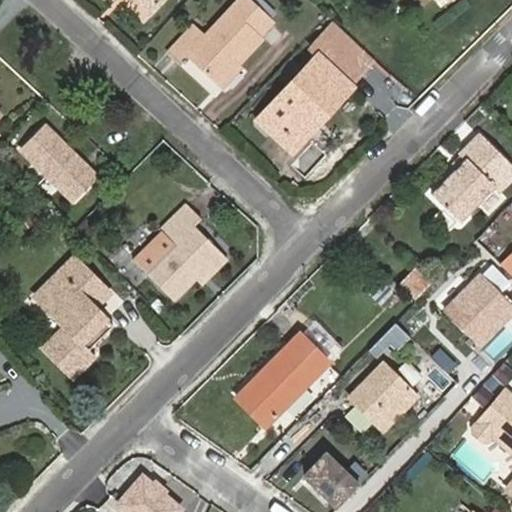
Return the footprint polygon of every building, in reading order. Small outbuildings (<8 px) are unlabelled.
[(135,0),(151,13),(162,0),(135,0)] [(220,83),(240,61),(262,36),(261,33),(273,20),(250,0),(238,0),(207,34),(196,24),(169,54),(182,66),(190,56),(220,83)] [(321,35),(361,72),(374,58),(333,22),(321,35)] [(320,110),(326,115),(349,89),(347,87),(361,72),(321,35),(307,51),(315,59),(263,117),(291,142),(320,110)] [(244,65),(240,61),(220,83),(224,87),(244,65)] [(291,154),(326,115),(320,110),(291,142),(263,117),(257,124),(291,154)] [(93,179),(41,126),(18,149),(70,202),(93,179)] [(433,194),(442,203),(495,149),(481,135),(463,154),(468,159),(472,163),(467,167),(463,163),(433,194)] [(511,165),(495,149),(442,203),(461,222),(496,187),(498,189),(511,175),(511,165)] [(468,159),(463,163),(467,167),(472,163),(468,159)] [(195,280),(220,254),(192,227),(204,214),(190,200),(131,258),(174,302),(195,280)] [(227,261),(220,254),(195,280),(202,286),(227,261)] [(84,302),(99,287),(73,260),(34,299),(62,329),(42,350),(72,380),(91,361),(86,356),(88,354),(81,347),(104,323),(92,310),(84,302)] [(490,263),(481,272),(498,289),(508,280),(490,263)] [(416,294),(428,282),(413,268),(402,279),(416,294)] [(511,303),(498,289),(481,272),(444,310),(477,343),(511,308),(511,303)] [(107,295),(99,287),(84,302),(92,310),(107,295)] [(81,347),(88,354),(112,331),(104,323),(81,347)] [(303,329),(239,392),(268,421),(331,357),(303,329)] [(380,419),(414,384),(386,357),(352,391),(380,419)] [(495,373),(505,382),(511,374),(511,367),(505,362),(495,373)] [(435,378),(450,392),(462,380),(446,365),(435,378)] [(495,394),(485,383),(474,394),(485,405),(495,394)] [(422,392),(414,384),(380,419),(387,427),(422,392)] [(511,399),(504,392),(471,429),(472,434),(481,442),(486,442),(490,437),(511,456),(511,399)] [(304,479),(337,511),(358,488),(325,457),(304,479)] [(126,511),(176,511),(179,509),(142,478),(119,506),(126,511)]
